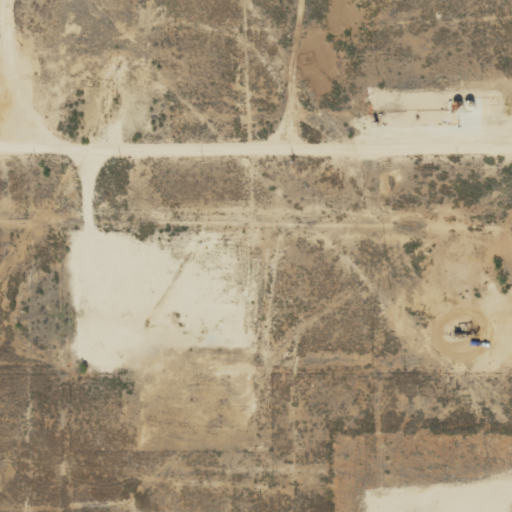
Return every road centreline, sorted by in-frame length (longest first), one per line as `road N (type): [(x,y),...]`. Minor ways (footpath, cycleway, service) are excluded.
road 1 (track): [(511,123),(0,119)]
road 2 (track): [(20,0),(19,120)]
